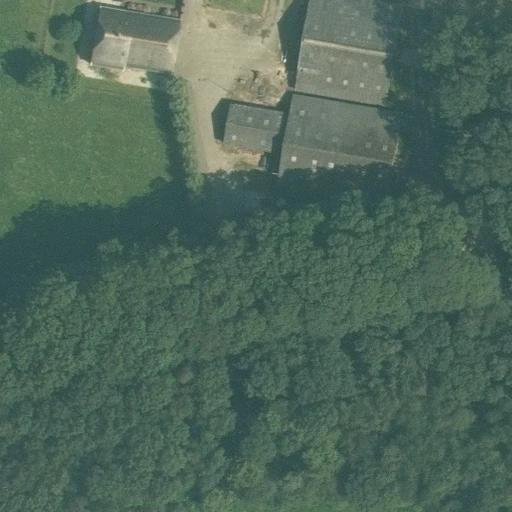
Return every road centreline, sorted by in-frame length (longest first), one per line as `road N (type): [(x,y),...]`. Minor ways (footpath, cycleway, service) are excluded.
road 1 (unclassified): [(204,303),(511,238)]
road 2 (track): [(204,303),(0,346)]
